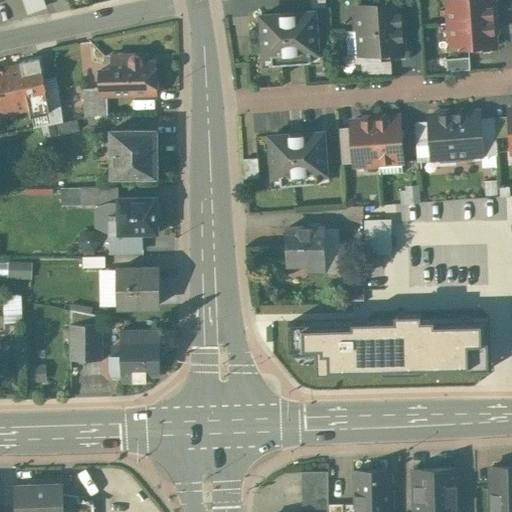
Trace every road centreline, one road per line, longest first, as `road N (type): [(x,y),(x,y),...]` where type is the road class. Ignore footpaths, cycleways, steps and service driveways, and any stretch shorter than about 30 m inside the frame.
road 1 (residential): [(207,104),(223,366),(216,425)]
road 2 (residential): [(511,83),(207,104)]
road 3 (tertiary): [(511,417),(216,425)]
road 4 (tertiary): [(216,425),(0,431)]
road 5 (residential): [(0,41),(190,0)]
